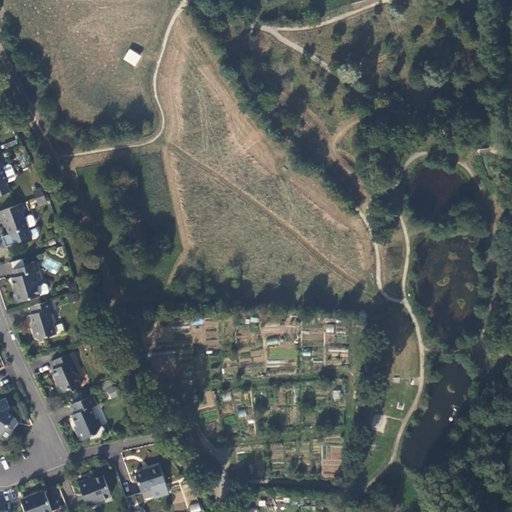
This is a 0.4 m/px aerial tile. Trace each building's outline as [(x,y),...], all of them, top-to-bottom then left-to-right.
[(123,59),(135,66),(141,56),(129,48),(123,59)] [(2,166),(6,164),(3,155),(0,155),(0,195),(10,192),(6,182),(9,181),(2,166)] [(34,191),(37,198),(45,195),(42,188),(34,191)] [(48,202),(45,195),(37,198),(39,205),(48,202)] [(24,213),(29,211),(25,202),(0,211),(0,213),(3,220),(4,220),(10,234),(29,227),(25,217),(24,213)] [(31,215),(25,217),(29,227),(35,225),(35,223),(33,216),(31,215)] [(212,261),(222,253),(215,244),(205,252),(212,261)] [(46,258),(42,267),(56,273),(60,264),(46,258)] [(40,270),(37,262),(13,269),(16,277),(12,278),(15,287),(17,291),(16,291),(15,295),(16,300),(19,302),(40,295),(37,285),(41,284),(36,271),(40,270)] [(322,288),(307,287),(306,302),(321,304),(322,288)] [(77,293),(67,295),(69,301),(78,300),(77,293)] [(54,308),(52,300),(32,306),(34,314),(30,315),(35,329),(33,329),(36,337),(39,339),(57,333),(54,325),(56,322),(53,313),(51,314),(50,309),(54,308)] [(74,361),(76,360),(73,352),(52,361),(55,368),(53,369),(56,378),(58,377),(60,382),(58,383),(57,386),(59,391),(62,392),(70,388),(73,390),(81,386),(75,373),(78,371),(74,361)] [(101,383),(104,390),(114,386),(111,378),(101,383)] [(98,404),(93,395),(70,405),(74,414),(72,415),(77,425),(79,430),(76,431),(81,440),(97,433),(102,425),(99,418),(97,417),(92,407),(98,404)] [(16,418),(8,412),(6,408),(10,406),(6,397),(0,399),(0,431),(2,433),(8,426),(12,429),(18,422),(16,418)] [(12,429),(8,426),(2,433),(0,436),(0,440),(4,443),(14,430),(12,429)] [(160,465),(135,473),(141,491),(152,488),(155,497),(169,493),(160,465)] [(102,500),(112,496),(104,475),(93,479),(89,480),(88,478),(79,482),(87,503),(98,498),(102,500)] [(25,511),(50,511),(53,511),(44,491),(21,500),(25,511)] [(129,507),(138,504),(135,494),(125,497),(129,507)] [(199,503),(189,505),(190,511),(198,511),(201,511),(199,503)]
